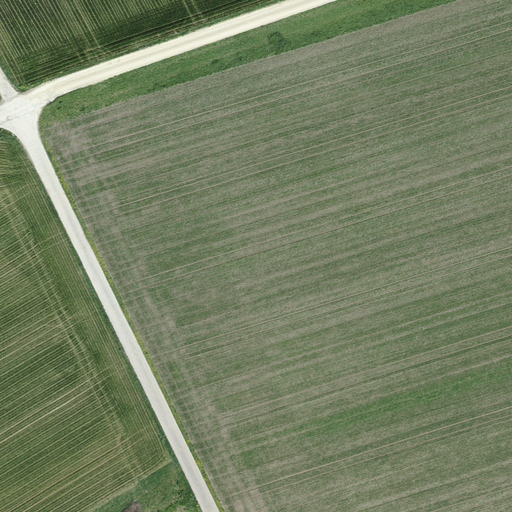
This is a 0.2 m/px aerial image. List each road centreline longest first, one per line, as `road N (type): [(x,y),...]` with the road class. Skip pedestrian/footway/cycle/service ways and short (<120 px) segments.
road 1 (track): [(0,85),(209,511)]
road 2 (unclassified): [(0,115),(315,0)]
